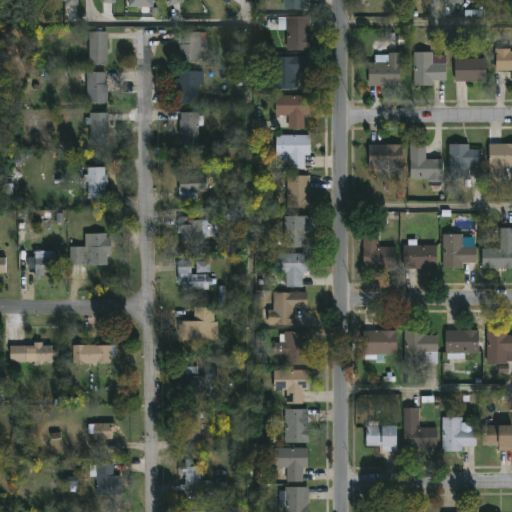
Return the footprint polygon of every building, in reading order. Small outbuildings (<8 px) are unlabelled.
[(304,0),(304,9),(282,9),(282,0),(304,0)] [(308,18),(308,51),(284,51),(284,18),(308,18)] [(87,66),(87,32),(106,32),(106,66),(87,66)] [(203,33),(203,64),(180,64),(180,33),(203,33)] [(495,71),(495,50),(511,50),(511,85),(511,71),(495,71)] [(413,53),(444,54),(444,85),(412,85),(413,53)] [(399,86),(367,86),(367,63),(375,63),(375,54),(399,54),(399,86)] [(293,90),(275,90),(275,57),(304,57),(304,74),(293,74),(293,90)] [(452,82),(452,59),(485,59),(485,82),(452,82)] [(200,72),(200,105),(176,105),(176,72),(200,72)] [(85,104),(85,73),(106,73),(106,104),(85,104)] [(309,117),(304,117),(304,130),(286,130),(286,116),(274,116),(274,97),(309,97),(309,117)] [(106,114),(106,144),(88,144),(88,114),(106,114)] [(178,146),(178,114),(199,114),(199,146),(178,146)] [(274,169),(274,136),(309,136),(309,157),(304,157),(304,169),(274,169)] [(481,166),(466,166),(466,179),(448,179),(448,145),(468,145),(468,150),(481,150),(481,166)] [(511,145),(511,169),(503,169),(503,186),(487,186),(487,145),(511,145)] [(367,146),(401,146),(401,169),(367,169),(367,146)] [(424,146),(424,160),(441,160),(441,181),(408,181),(408,146),(424,146)] [(86,169),(105,169),(105,200),(86,200),(86,169)] [(178,199),(178,176),(205,176),(205,199),(178,199)] [(311,209),(285,209),(285,177),(311,177),(311,209)] [(306,217),(305,248),(282,247),(283,217),(306,217)] [(205,242),(177,242),(177,221),(205,221),(205,242)] [(361,229),(376,229),(376,248),(395,248),(395,268),(362,268),(361,229)] [(511,229),(511,269),(480,269),(480,249),(498,249),(498,229),(511,229)] [(68,266),(68,247),(84,247),(84,234),(109,234),(109,266),(68,266)] [(460,235),(461,248),(474,248),(474,267),(442,268),(442,235),(460,235)] [(402,246),(435,246),(435,269),(402,269),(402,246)] [(34,251),(51,251),(51,276),(34,276),(34,251)] [(282,288),(282,254),(302,254),(302,288),(282,288)] [(177,261),(192,261),(192,262),(210,262),(210,290),(177,290),(177,261)] [(266,310),(271,310),(271,293),(306,293),(306,309),(292,309),(292,326),(266,326),(266,310)] [(178,341),(178,322),(192,322),(192,309),(214,309),(215,341),(178,341)] [(477,331),(477,356),(444,356),(444,331),(477,331)] [(487,331),(511,331),(511,358),(487,358),(487,331)] [(362,354),(362,332),(395,332),(395,354),(362,354)] [(283,333),(306,333),(306,366),(283,366),(283,333)] [(436,333),(436,358),(403,358),(403,333),(436,333)] [(7,346),(56,346),(56,364),(7,364),(7,346)] [(71,364),(71,347),(114,347),(114,364),(71,364)] [(216,367),(205,366),(205,377),(185,375),(184,388),(204,389),(205,380),(215,381),(216,367)] [(285,405),(284,392),(272,392),(272,372),(306,372),(306,392),(302,392),(302,405),(285,405)] [(417,409),(417,429),(434,429),(435,449),(403,450),(402,409),(417,409)] [(306,444),(284,444),(284,410),(306,410),(306,444)] [(474,430),(474,447),(460,447),(460,452),(441,452),(441,418),(460,418),(460,430),(474,430)] [(198,446),(184,446),(184,419),(198,419),(198,446)] [(112,426),(112,438),(93,438),(94,425),(112,426)] [(395,426),(395,452),(365,452),(365,426),(395,426)] [(496,447),(482,447),(482,426),(511,426),(511,451),(496,451),(496,447)] [(273,468),(273,449),(306,449),(306,482),(285,482),(285,468),(273,468)] [(183,492),(183,461),(191,461),(191,467),(199,467),(199,492),(183,492)] [(120,496),(96,496),(96,467),(120,467),(120,496)] [(307,488),(307,511),(283,511),(283,488),(307,488)]
